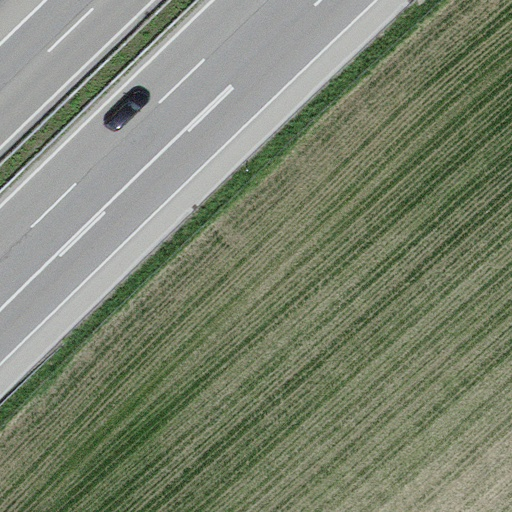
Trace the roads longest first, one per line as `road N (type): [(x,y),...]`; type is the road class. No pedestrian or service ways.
road 1 (motorway): [(0,258),(266,0)]
road 2 (motorway): [(101,0),(0,99)]
